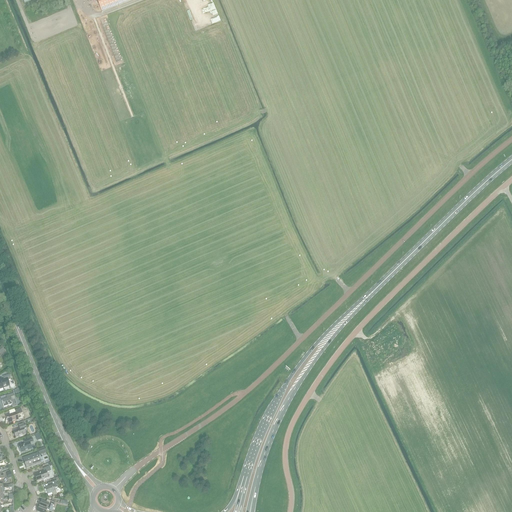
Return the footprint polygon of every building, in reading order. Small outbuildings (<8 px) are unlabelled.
[(96,0),(101,12),(102,12),(101,11),(129,0),(96,0)] [(3,380),(0,380),(0,391),(4,390),(3,388),(9,386),(9,388),(10,388),(7,380),(10,379),(9,375),(2,377),(3,380)] [(6,399),(1,400),(3,407),(12,404),(16,403),(15,399),(13,394),(5,396),(6,399)] [(6,416),(8,423),(18,420),(16,415),(22,413),(21,408),(14,410),(15,413),(6,416)] [(23,430),(26,429),(24,424),(18,426),(19,429),(13,431),(14,434),(16,438),(25,434),(23,430)] [(24,441),(25,444),(18,446),(21,453),(31,449),(29,443),(33,441),(32,438),(24,441)] [(23,458),(26,468),(40,463),(37,453),(23,458)] [(44,471),(34,475),(37,482),(48,478),(46,472),(51,471),(49,466),(43,468),(44,471)] [(56,494),(54,488),(57,487),(55,481),(49,483),(50,486),(45,488),(47,494),(52,493),(53,496),(56,494)] [(41,501),(39,506),(47,509),(49,510),(50,507),(51,505),(41,501)]
